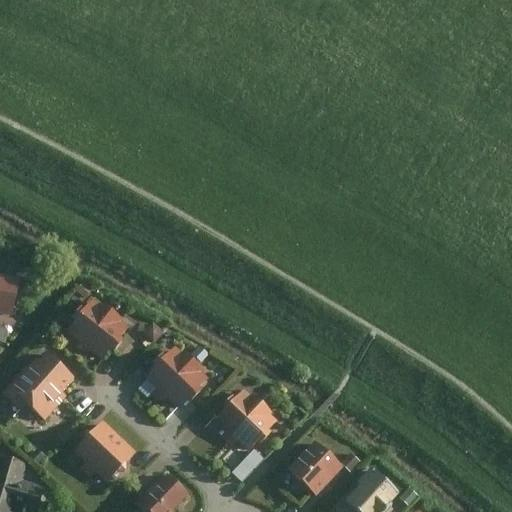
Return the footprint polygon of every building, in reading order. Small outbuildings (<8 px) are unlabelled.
[(19,282),(0,278),(0,314),(13,317),(19,282)] [(112,316),(90,301),(64,336),(86,352),(112,316)] [(130,329),(112,316),(86,352),(103,364),(130,329)] [(191,365),(174,350),(147,380),(164,395),(191,365)] [(58,398),(71,383),(43,358),(7,398),(43,429),(65,405),(58,398)] [(181,410),(208,381),(191,365),(164,395),(181,410)] [(261,407),(244,391),(215,424),(231,439),(261,407)] [(248,456),(279,423),(261,407),(231,439),(248,456)] [(119,443),(102,427),(76,456),(94,472),(119,443)] [(110,487),(136,456),(119,443),(94,472),(110,487)] [(314,498),(343,469),(318,446),(290,474),(314,498)] [(359,465),(351,459),(343,469),(352,476),(359,465)] [(24,469),(0,462),(0,511),(16,511),(18,507),(36,511),(39,511),(43,501),(16,493),(24,469)] [(353,511),(388,511),(400,501),(372,475),(344,503),(353,511)] [(134,511),(135,511),(179,511),(190,501),(164,478),(134,511)]
